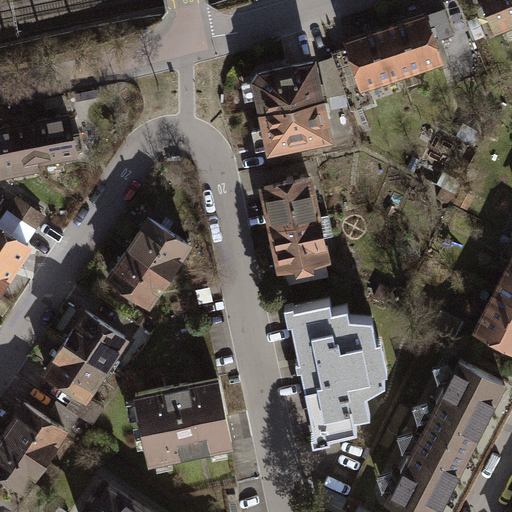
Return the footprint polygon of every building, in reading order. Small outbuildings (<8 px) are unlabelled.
[(511,0),(486,0),(501,33),(511,28),(511,0)] [(432,15),(440,40),(453,35),(445,11),(432,15)] [(425,15),(387,28),(402,70),(440,57),(425,15)] [(387,28),(350,41),(365,83),(402,70),(387,28)] [(262,110),(322,99),(345,93),(334,60),(321,65),(326,88),(320,89),(313,62),(260,72),(256,80),(262,110)] [(329,137),(322,99),(262,110),(271,149),(329,137)] [(65,108),(27,117),(36,158),(78,148),(76,136),(71,137),(65,108)] [(15,119),(0,122),(0,165),(36,158),(27,117),(25,111),(14,114),(15,119)] [(263,187),(273,229),(319,218),(310,177),(263,187)] [(18,199),(11,212),(35,226),(43,214),(18,199)] [(149,215),(128,246),(173,277),(194,245),(149,215)] [(319,218),(273,229),(281,267),(328,256),(319,218)] [(0,292),(32,247),(0,225),(0,292)] [(128,246),(107,277),(152,307),(173,277),(128,246)] [(511,261),(495,295),(511,303),(511,261)] [(289,271),(291,281),(327,273),(325,264),(289,271)] [(467,280),(470,274),(459,269),(456,275),(467,280)] [(406,300),(415,305),(420,296),(411,291),(406,300)] [(511,303),(495,295),(476,330),(511,348),(511,303)] [(330,299),(289,307),(317,436),(358,427),(356,416),(371,413),(367,392),(386,381),(373,317),(350,315),(348,305),(332,309),(330,299)] [(425,315),(442,323),(449,310),(432,302),(425,315)] [(86,311),(65,342),(110,372),(131,341),(86,311)] [(208,327),(178,333),(186,375),(216,369),(208,327)] [(65,342),(44,373),(89,403),(110,372),(65,342)] [(468,451),(504,382),(460,360),(424,428),(468,451)] [(219,375),(136,393),(150,459),(202,447),(233,441),(219,375)] [(22,400),(1,432),(46,462),(67,430),(22,400)] [(75,420),(56,407),(51,414),(70,427),(75,420)] [(413,511),(436,511),(468,451),(424,428),(388,499),(413,511)] [(1,432),(0,433),(0,475),(25,492),(46,462),(1,432)] [(149,511),(151,511),(111,484),(92,511),(149,511)]
